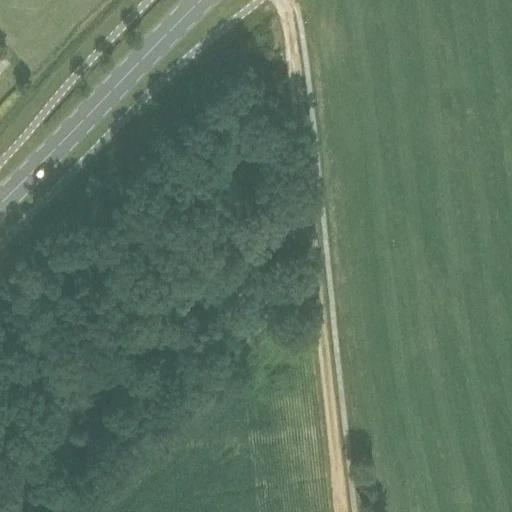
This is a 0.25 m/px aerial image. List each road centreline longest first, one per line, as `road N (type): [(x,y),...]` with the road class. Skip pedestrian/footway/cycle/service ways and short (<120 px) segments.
road 1 (track): [(278,0),(292,45),(342,511)]
road 2 (primary): [(0,201),(203,0)]
